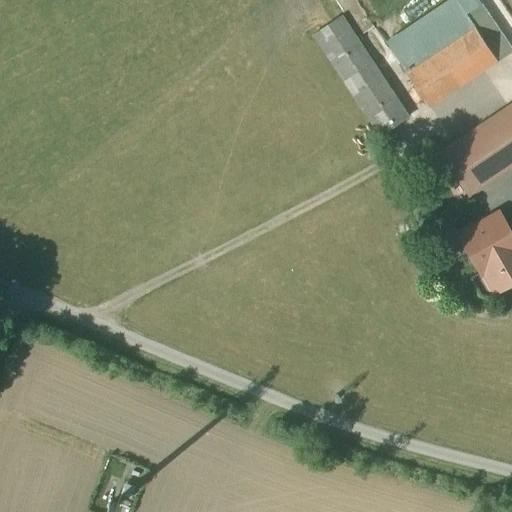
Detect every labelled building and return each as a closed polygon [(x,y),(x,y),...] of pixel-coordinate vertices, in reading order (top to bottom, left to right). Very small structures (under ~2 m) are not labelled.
[(465,11),(397,57),(429,105),(442,96),(421,64),(461,38),(482,70),(497,60),(465,11)] [(408,117),(341,16),(315,33),(382,135),(408,117)] [(461,38),(421,64),(442,96),(482,70),(461,38)] [(511,111),(446,156),(469,190),(511,161),(511,111)] [(511,234),(500,213),(478,226),(474,225),(464,231),(463,235),(461,236),(482,272),(485,270),(497,291),(511,282),(511,234)]
